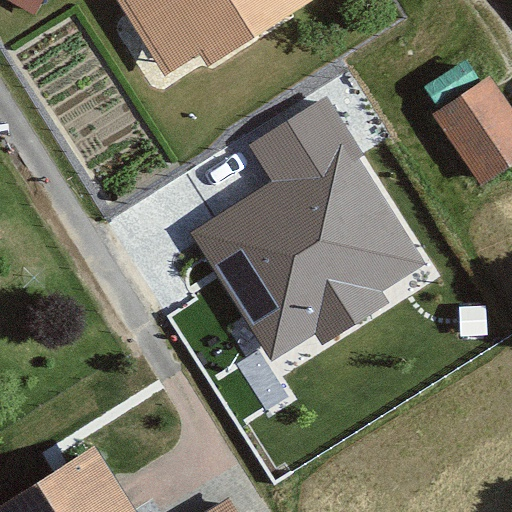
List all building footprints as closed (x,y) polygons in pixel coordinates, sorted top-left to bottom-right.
[(123,0),(169,77),(299,0),(123,0)] [(511,98),(493,69),(434,108),(482,182),(511,162),(511,98)] [(425,263),(325,102),(252,147),(273,181),(190,232),(270,362),(315,334),(322,345),(388,304),(380,291),(425,263)] [(147,511),(99,435),(0,496),(0,511),(147,511)] [(249,511),(234,487),(192,511),(249,511)]
